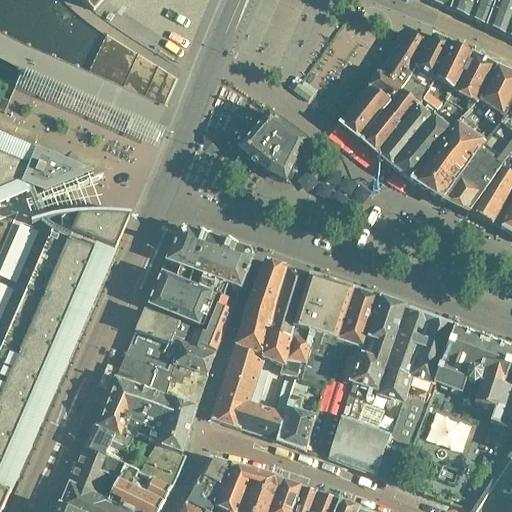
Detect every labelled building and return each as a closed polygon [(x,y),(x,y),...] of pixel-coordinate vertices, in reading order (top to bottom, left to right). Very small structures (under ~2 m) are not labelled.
[(79,0),(92,11),(102,0),(79,0)] [(459,17),(467,0),(433,0),(431,3),(459,17)] [(479,26),(491,0),(467,0),(459,17),(479,26)] [(499,36),(511,6),(511,0),(491,0),(479,26),(499,36)] [(511,41),(511,6),(499,36),(511,41)] [(261,52),(275,20),(264,16),(251,47),(261,52)] [(400,94),(410,81),(417,72),(428,43),(406,37),(340,128),(360,143),(371,129),(400,94)] [(434,81),(452,47),(433,37),(432,37),(428,43),(417,72),(410,81),(429,90),(434,81)] [(454,91),(471,56),(452,47),(434,81),(454,91)] [(476,105),(495,68),(471,56),(454,91),(453,93),(476,105)] [(502,127),(511,105),(511,75),(495,68),(476,105),(453,93),(451,98),(437,115),(425,105),(422,108),(434,119),(450,132),(455,126),(459,129),(485,146),(502,127)] [(62,90),(24,74),(19,86),(57,102),(62,90)] [(300,86),(299,85),(296,89),(293,92),(307,103),(312,96),(300,86)] [(379,160),(420,107),(400,94),(371,129),(360,143),(379,160)] [(511,105),(502,127),(511,135),(511,105)] [(393,171),(434,119),(422,108),(420,107),(379,160),(393,171)] [(286,184),(306,144),(269,116),(239,151),(268,175),(286,184)] [(410,184),(450,132),(434,119),(393,171),(410,184)] [(160,133),(130,120),(126,130),(132,133),(156,143),(160,133)] [(443,203),(479,154),(485,146),(459,129),(455,126),(450,132),(410,184),(412,185),(414,187),(443,203)] [(501,170),(511,156),(511,135),(502,127),(485,146),(479,154),(501,170)] [(0,511),(2,511),(47,410),(129,220),(131,220),(131,217),(119,216),(102,216),(94,215),(76,216),(66,217),(51,219),(43,221),(40,214),(37,204),(83,186),(83,185),(81,185),(79,181),(89,177),(62,165),(61,166),(32,153),(32,152),(0,138),(0,511)] [(468,216),(501,170),(479,154),(443,203),(461,212),(468,216)] [(511,156),(501,170),(511,176),(511,156)] [(500,231),(511,206),(511,202),(507,200),(511,190),(511,176),(501,170),(468,216),(491,227),(495,229),(500,231)] [(175,186),(170,198),(197,208),(202,196),(175,186)] [(410,258),(419,242),(352,206),(344,222),(410,258)] [(511,237),(511,206),(500,231),(511,237)] [(193,274),(205,237),(199,235),(197,234),(196,235),(186,231),(185,231),(178,234),(178,235),(166,263),(161,274),(189,286),(194,274),(193,274)] [(213,295),(229,245),(219,242),(207,238),(208,238),(205,237),(193,274),(194,274),(203,277),(199,289),(211,294),(213,295)] [(231,311),(234,303),(240,290),(252,259),(248,252),(237,248),(229,245),(213,295),(221,298),(218,306),(231,311)] [(229,428),(239,431),(263,439),(275,443),(290,394),(289,393),(294,380),(299,366),(282,361),(289,339),(268,330),(286,271),(263,264),(247,310),(210,421),(211,422),(229,428)] [(289,339),(308,278),(286,271),(268,330),(289,339)] [(189,286),(161,274),(146,308),(197,329),(211,295),(189,286)] [(332,357),(336,345),(352,293),(308,278),(289,339),(282,361),(299,366),(294,380),(321,389),(332,357)] [(336,345),(332,357),(338,359),(339,355),(341,355),(344,347),(352,349),(346,366),(346,381),(346,383),(349,384),(378,303),(352,293),(336,345)] [(375,393),(404,312),(378,303),(349,384),(375,393)] [(223,333),(231,311),(218,306),(210,328),(211,329),(223,333)] [(434,384),(454,330),(404,312),(375,393),(374,396),(386,400),(386,402),(385,403),(386,406),(386,408),(387,411),(387,412),(389,414),(390,416),(391,417),(392,418),(394,419),(397,420),(390,438),(411,448),(429,398),(434,384)] [(201,346),(204,338),(177,327),(144,313),(135,334),(170,348),(178,351),(181,346),(194,351),(197,345),(201,346)] [(215,352),(223,333),(211,329),(204,348),(215,352)] [(511,350),(454,330),(434,384),(461,393),(462,390),(475,395),(472,404),(493,411),(488,424),(497,427),(492,445),(504,449),(511,428),(511,425),(511,350)] [(171,377),(178,351),(170,348),(135,334),(124,359),(135,363),(171,377)] [(195,410),(215,352),(204,348),(202,354),(181,346),(178,351),(171,377),(164,399),(165,400),(195,410)] [(135,388),(164,399),(171,377),(135,363),(124,359),(119,370),(115,380),(135,388)] [(197,411),(195,410),(165,400),(164,399),(135,388),(115,380),(95,429),(116,438),(111,450),(126,456),(131,445),(134,446),(137,440),(122,434),(127,421),(132,424),(131,427),(140,431),(137,440),(148,445),(148,446),(153,448),(181,459),(188,439),(192,430),(190,430),(195,417),(197,411)] [(305,454),(315,417),(300,412),(301,408),(299,407),(302,398),(290,394),(275,443),(295,450),(305,454)] [(375,478),(390,438),(341,419),(328,461),(375,478)] [(111,450),(116,438),(95,429),(94,431),(85,449),(122,464),(123,465),(125,458),(126,456),(111,450)] [(390,438),(375,478),(397,486),(411,448),(390,438)] [(170,491),(183,460),(181,459),(153,448),(143,465),(125,458),(123,465),(125,466),(141,475),(170,491)] [(118,480),(125,466),(123,465),(122,464),(85,449),(80,459),(71,482),(98,496),(108,477),(116,481),(118,480)] [(511,459),(477,511),(510,511),(511,506),(511,459)] [(211,511),(213,508),(230,469),(208,462),(187,505),(201,511),(211,511)] [(159,511),(170,491),(141,475),(125,466),(118,480),(116,481),(105,501),(107,502),(126,511),(159,511)] [(221,511),(240,511),(254,476),(230,469),(213,508),(221,511)] [(270,511),(282,484),(254,476),(240,511),(270,511)] [(62,511),(126,511),(107,502),(105,501),(98,496),(71,482),(59,510),(62,511)] [(292,511),(301,489),(299,489),(282,484),(270,511),(292,511)] [(313,511),(319,497),(301,489),(292,511),(313,511)] [(335,511),(339,504),(319,497),(313,511),(335,511)]
